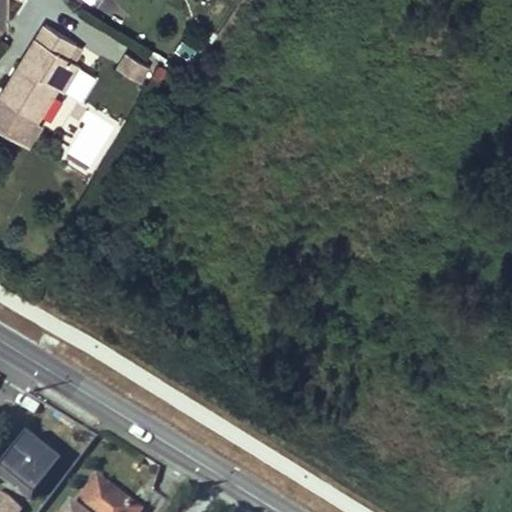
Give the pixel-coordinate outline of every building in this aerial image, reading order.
[(85,51),(42,27),(0,100),(0,129),(32,147),(64,91),(84,102),(98,77),(76,65),(85,51)] [(84,43),(118,64),(128,47),(94,27),(84,43)] [(144,86),(153,70),(132,57),(123,72),(144,86)] [(58,471),(21,442),(0,468),(0,478),(31,503),(58,471)] [(142,511),(143,511),(98,480),(74,511),(142,511)] [(17,511),(0,496),(0,511),(17,511)]
